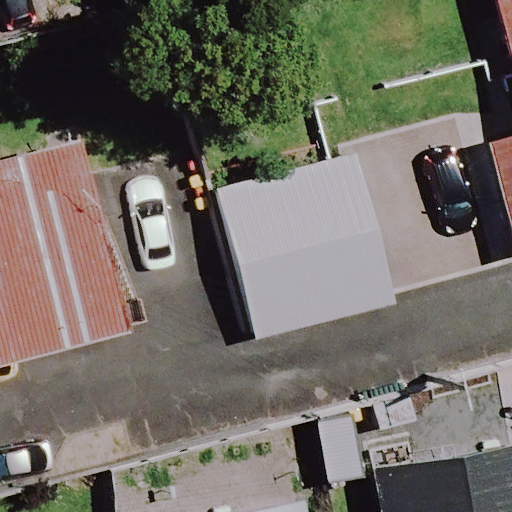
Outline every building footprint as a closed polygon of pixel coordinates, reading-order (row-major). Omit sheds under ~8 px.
[(511,132),(472,142),(501,255),(511,252),(511,0),(478,0),(511,130),(511,132)] [(0,164),(0,357),(129,324),(82,143),(0,164)] [(347,160),(193,197),(229,343),(382,306),(347,160)] [(364,511),(511,511),(511,444),(357,472),(364,511)] [(297,511),(296,502),(225,511),(297,511)]
